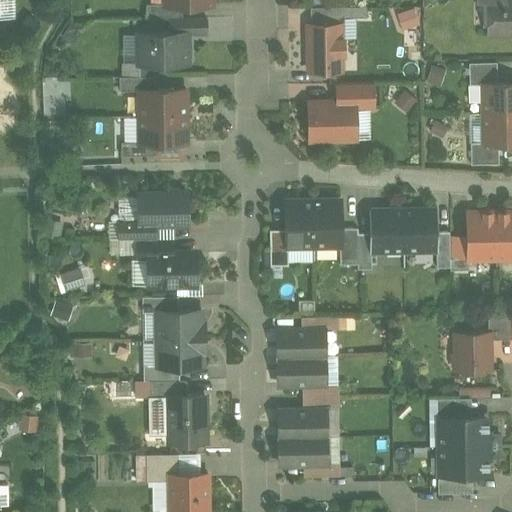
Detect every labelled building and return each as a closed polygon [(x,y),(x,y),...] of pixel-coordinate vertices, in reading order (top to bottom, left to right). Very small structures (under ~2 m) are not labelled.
[(0,0),(0,17),(16,17),(16,0),(0,0)] [(511,0),(487,0),(488,1),(489,34),(511,33),(511,0)] [(166,4),(146,4),(146,19),(171,19),(182,19),(182,6),(166,6),(166,4)] [(367,17),(367,7),(335,8),(336,18),(367,17)] [(413,9),(398,14),(404,30),(418,25),(413,9)] [(207,33),(207,18),(182,19),(171,19),(171,32),(187,32),(187,33),(207,33)] [(340,23),(308,24),(309,72),(335,72),(335,54),(345,54),(344,39),(340,39),(340,23)] [(80,34),(70,26),(62,37),(72,45),(80,34)] [(171,32),(139,33),(139,65),(187,64),(187,33),(187,32),(171,32)] [(497,83),(497,62),(469,63),(470,85),(484,85),(484,84),(497,83)] [(446,70),(432,67),(428,81),(442,84),(446,70)] [(155,76),(119,77),(120,91),(140,91),(140,89),(156,89),(155,76)] [(373,83),(337,84),(338,101),(355,101),(355,108),(374,108),(373,83)] [(511,83),(507,83),(497,83),(484,84),(484,85),(470,85),(470,102),(484,102),(484,114),(511,113),(511,83)] [(156,89),(140,89),(140,91),(140,117),(186,116),(186,89),(156,89)] [(417,99),(405,91),(395,105),(408,113),(417,99)] [(355,108),(355,101),(338,101),(309,102),(310,140),(312,140),(312,136),(327,136),(327,140),(337,140),(340,142),(351,141),(353,139),(356,139),(355,108)] [(511,143),(511,113),(484,114),(485,143),(485,144),(499,144),(511,143)] [(186,116),(140,117),(140,142),(141,144),(157,143),(183,143),(186,143),(186,116)] [(448,127),(435,121),(430,132),(443,138),(448,127)] [(62,139),(49,141),(51,159),(65,157),(62,139)] [(157,143),(141,144),(140,142),(121,143),(121,156),(157,155),(157,143)] [(157,161),(183,160),(183,143),(157,143),(157,155),(157,161)] [(485,144),(485,143),(471,143),(471,165),(499,165),(499,144),(485,144)] [(187,193),(139,194),(138,195),(121,196),(118,199),(118,218),(121,221),(139,221),(139,225),(155,225),(188,224),(187,193)] [(313,200),(286,201),(287,230),(287,247),(288,247),(314,246),(313,200)] [(340,200),(313,200),(314,246),(340,246),(341,246),(341,229),(340,200)] [(437,208),(403,209),(404,252),(437,251),(438,251),(438,232),(437,208)] [(403,209),(369,209),(370,233),(370,252),(371,252),(404,252),(403,209)] [(494,213),(467,213),(468,236),(468,259),(469,259),(496,258),(495,210),(494,210),(494,213)] [(511,212),(497,212),(497,210),(495,210),(496,258),(511,258),(511,212)] [(62,222),(48,220),(45,235),(59,237),(62,222)] [(155,239),(155,225),(139,225),(139,221),(121,221),(119,221),(120,239),(137,239),(139,239),(155,239)] [(357,228),(341,229),(341,246),(340,246),(340,265),(358,264),(358,269),(357,228)] [(370,233),(358,233),(358,228),(357,228),(358,269),(372,269),(371,252),(370,252),(370,233)] [(287,230),(270,230),(270,266),(282,266),(288,265),(288,247),(287,247),(287,230)] [(450,237),(450,232),(438,232),(438,251),(437,251),(437,268),(450,268),(450,259),(450,237)] [(450,237),(450,259),(468,259),(468,236),(450,237)] [(139,239),(137,239),(137,260),(148,260),(148,253),(173,253),(173,238),(155,239),(139,239)] [(173,253),(148,253),(148,260),(148,285),(197,284),(196,253),(173,253)] [(469,270),(469,259),(468,259),(450,259),(450,268),(450,271),(469,270)] [(282,266),(270,266),(271,282),(281,282),(282,280),(282,266)] [(79,269),(57,275),(62,293),(84,286),(79,269)] [(178,296),(142,297),(142,312),(157,312),(157,311),(178,311),(178,296)] [(74,307),(56,301),(52,313),(70,319),(74,307)] [(178,311),(157,311),(157,312),(157,339),(202,338),(201,311),(178,311)] [(511,339),(511,313),(488,314),(488,332),(490,332),(490,340),(511,339)] [(325,316),(301,317),(302,329),(325,328),(325,316)] [(337,328),(337,316),(325,316),(325,328),(337,328)] [(325,329),(277,330),(278,357),(325,356),(325,329)] [(488,332),(455,332),(456,350),(452,353),(453,366),(456,369),(456,370),(490,370),(490,340),(490,332),(488,332)] [(202,338),(157,339),(158,365),(158,366),(179,366),(202,366),(202,338)] [(325,356),(278,357),(278,384),(326,383),(325,356)] [(179,366),(158,366),(158,365),(143,366),(144,381),(151,381),(180,380),(179,366)] [(180,380),(151,381),(151,397),(169,397),(169,395),(187,395),(187,380),(180,380)] [(132,383),(114,383),(114,399),(132,399),(132,383)] [(326,384),(302,385),(303,409),(327,408),(326,384)] [(338,384),(326,384),(327,408),(338,408),(338,384)] [(187,395),(169,395),(169,397),(169,411),(167,414),(167,426),(170,429),(170,442),(205,442),(205,425),(207,425),(207,411),(205,411),(205,395),(187,395)] [(471,398),(437,399),(437,415),(472,415),(471,398)] [(327,436),(326,410),(279,410),(279,437),(327,436)] [(38,417),(20,414),(18,430),(36,432),(38,417)] [(484,418),(439,418),(439,446),(500,446),(500,435),(489,435),(485,431),(484,418)] [(327,436),(279,437),(280,464),(327,464),(327,436)] [(500,446),(439,446),(440,474),(485,474),(485,460),(489,456),(500,456),(500,446)] [(179,455),(147,455),(147,482),(169,481),(169,475),(179,474),(179,455)] [(339,464),(328,465),(328,477),(353,476),(353,466),(339,467),(339,464)] [(328,465),(304,465),(304,477),(328,477),(328,465)] [(179,474),(169,475),(169,481),(169,511),(208,511),(208,474),(179,474)] [(471,479),(440,479),(440,493),(471,492),(471,479)] [(10,484),(0,484),(0,494),(1,505),(11,504),(10,484)]
